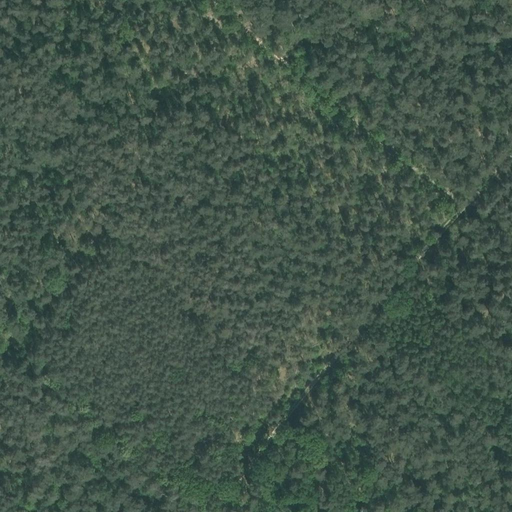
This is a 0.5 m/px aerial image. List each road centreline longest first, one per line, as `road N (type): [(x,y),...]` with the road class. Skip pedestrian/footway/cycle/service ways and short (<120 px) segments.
road 1 (track): [(212,511),(462,207)]
road 2 (track): [(204,0),(462,207)]
road 3 (track): [(273,436),(352,447),(414,511)]
